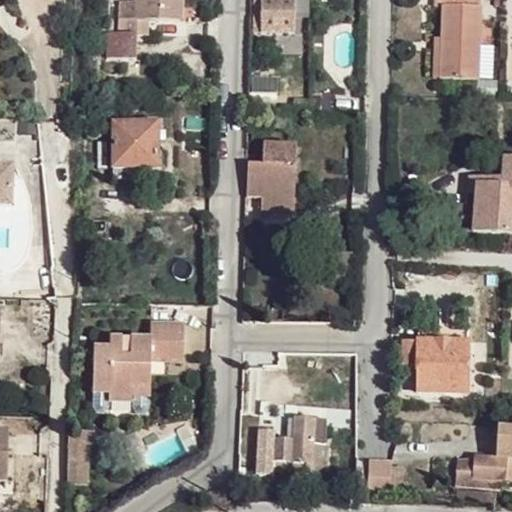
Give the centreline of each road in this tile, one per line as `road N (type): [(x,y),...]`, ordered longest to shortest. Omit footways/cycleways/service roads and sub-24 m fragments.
road 1 (residential): [(376,343),(381,0)]
road 2 (residential): [(235,0),(230,339)]
road 3 (residential): [(230,339),(223,457),(142,511)]
road 4 (residential): [(230,339),(376,343)]
